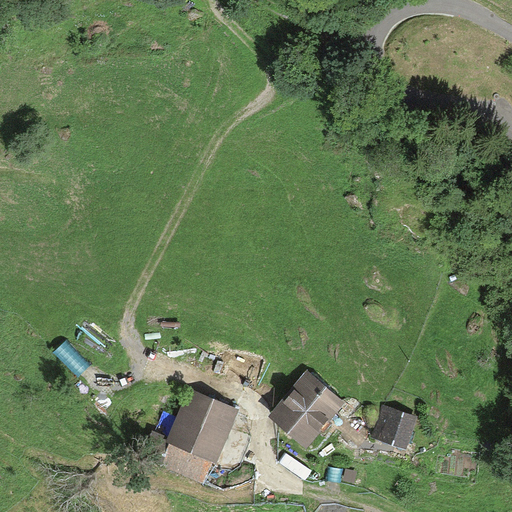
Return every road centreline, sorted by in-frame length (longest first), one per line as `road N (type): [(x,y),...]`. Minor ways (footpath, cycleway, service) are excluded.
road 1 (residential): [(511,143),(487,121),(384,92),(366,70),(367,43),(386,18),(427,7),(511,40)]
road 2 (track): [(369,511),(278,480),(237,397),(143,365),(120,349),(119,330)]
